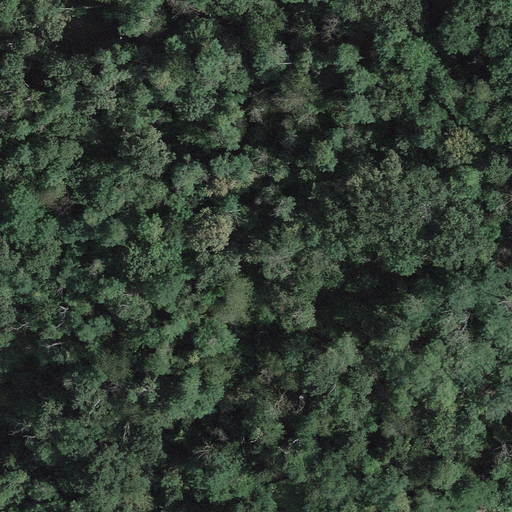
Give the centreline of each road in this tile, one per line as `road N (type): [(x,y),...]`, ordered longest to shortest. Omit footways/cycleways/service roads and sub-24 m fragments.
road 1 (motorway): [(34,0),(93,94),(251,302),(438,511)]
road 2 (motorway): [(511,382),(231,0)]
